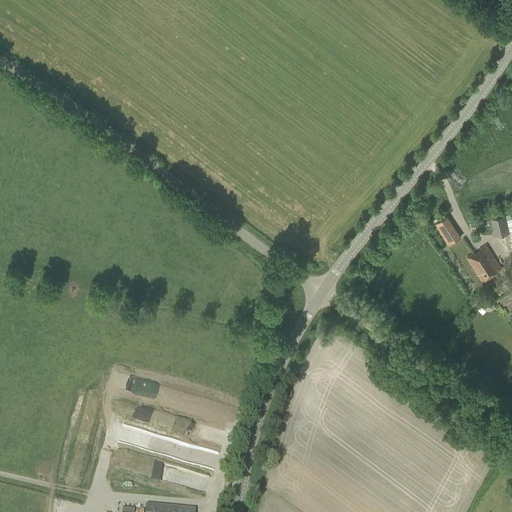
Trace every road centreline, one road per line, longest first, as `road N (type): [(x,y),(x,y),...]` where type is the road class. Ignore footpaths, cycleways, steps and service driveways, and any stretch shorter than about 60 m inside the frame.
road 1 (unclassified): [(320,291),(108,131),(0,61)]
road 2 (tertiary): [(320,291),(511,46)]
road 3 (tertiary): [(236,511),(256,421),(320,291)]
road 4 (unclassified): [(320,291),(511,431)]
